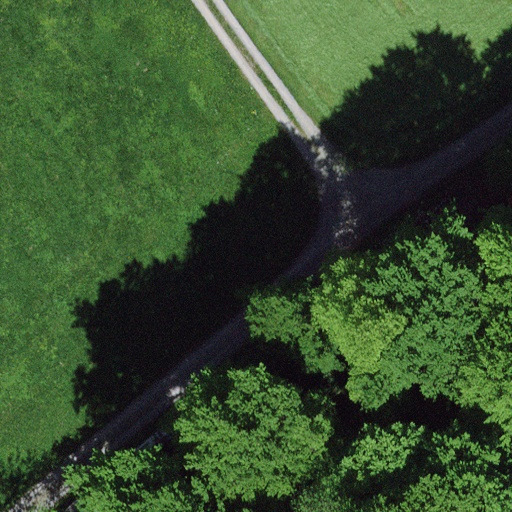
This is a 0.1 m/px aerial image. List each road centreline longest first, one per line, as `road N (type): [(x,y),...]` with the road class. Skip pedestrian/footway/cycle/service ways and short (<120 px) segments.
road 1 (track): [(511,44),(327,216),(130,374),(0,508)]
road 2 (track): [(181,0),(327,216)]
